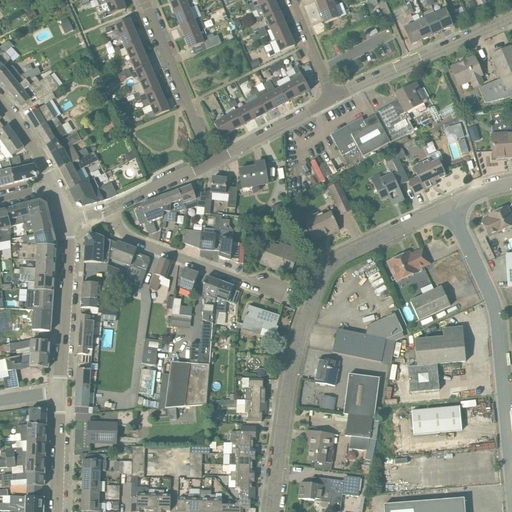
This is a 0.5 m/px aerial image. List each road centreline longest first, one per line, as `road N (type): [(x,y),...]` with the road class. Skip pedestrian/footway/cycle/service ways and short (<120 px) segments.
road 1 (residential): [(270,511),(292,348),(321,264),(447,206)]
road 2 (residential): [(511,494),(496,321),(447,206)]
road 3 (residential): [(330,100),(511,18)]
road 4 (residential): [(256,282),(121,235),(104,209)]
road 5 (residential): [(207,161),(142,0)]
road 6 (residential): [(59,392),(67,220)]
road 7 (residential): [(207,161),(330,100)]
road 8 (residential): [(55,511),(59,392)]
